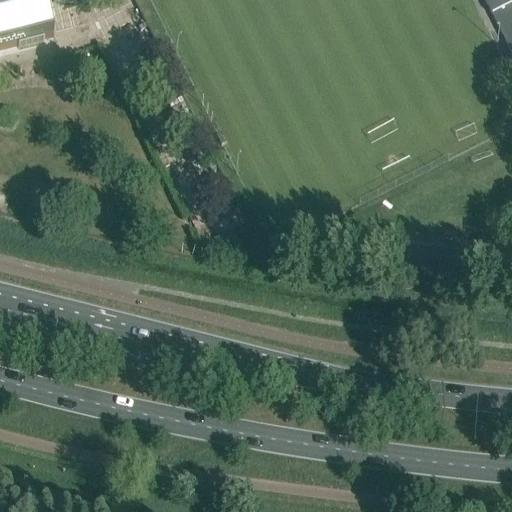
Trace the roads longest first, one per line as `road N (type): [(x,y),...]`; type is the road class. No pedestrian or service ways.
road 1 (primary): [(511,408),(412,401),(0,309)]
road 2 (primary): [(0,380),(222,435),(511,475)]
